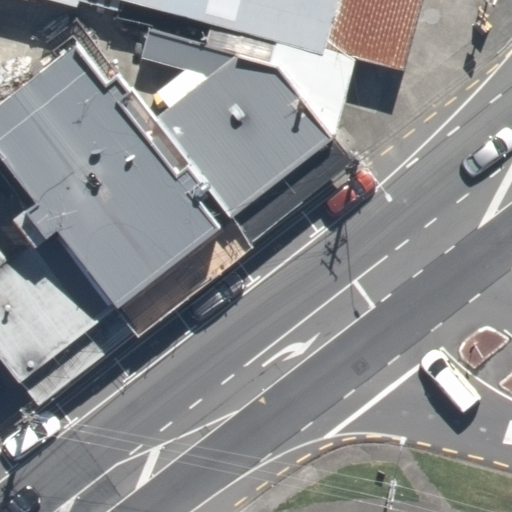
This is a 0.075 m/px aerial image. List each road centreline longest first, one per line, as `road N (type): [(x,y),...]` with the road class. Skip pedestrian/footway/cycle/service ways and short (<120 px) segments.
road 1 (secondary): [(82,511),(408,259)]
road 2 (residential): [(511,372),(408,259)]
road 3 (secondary): [(408,259),(511,181)]
